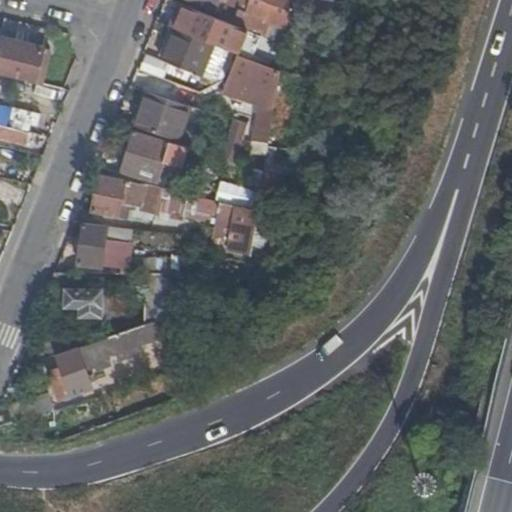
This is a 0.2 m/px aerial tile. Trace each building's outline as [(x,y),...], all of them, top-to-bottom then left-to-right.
[(170,0),(165,0),(164,5),(178,11),(171,27),(176,29),(186,6),(170,0)] [(189,0),(216,11),(219,6),(221,0),(220,0),(189,0)] [(254,16),(267,19),(267,15),(270,4),(260,0),(235,0),(235,1),(248,7),(247,14),(238,11),(234,21),(244,25),(245,23),(252,25),(254,16)] [(267,19),(266,24),(288,27),(292,8),(272,0),(270,0),(270,4),(267,15),(267,19)] [(272,0),(292,8),(293,0),(272,0)] [(323,0),(293,0),(292,8),(333,14),(335,2),(323,0)] [(186,6),(176,29),(221,47),(230,23),(186,6)] [(216,76),(226,49),(221,47),(176,29),(163,61),(200,74),(201,70),(216,76)] [(35,83),(42,49),(0,39),(0,74),(12,77),(35,83)] [(42,49),(35,83),(42,85),(50,51),(42,49)] [(251,104),(258,71),(259,62),(237,53),(221,94),(251,104)] [(246,139),(242,161),(266,167),(282,66),(269,62),(256,142),(246,139)] [(0,92),(8,94),(12,77),(0,74),(0,92)] [(188,105),(148,93),(137,125),(177,139),(188,105)] [(37,132),(42,115),(16,107),(11,124),(37,132)] [(221,157),(237,161),(243,138),(248,123),(233,119),(221,157)] [(0,138),(27,145),(30,134),(0,126),(0,138)] [(159,181),(171,141),(135,130),(122,170),(159,181)] [(121,202),(141,206),(145,185),(100,176),(93,211),(118,215),(121,202)] [(212,180),(213,196),(238,196),(238,179),(212,180)] [(165,211),(186,216),(186,214),(191,195),(160,187),(145,185),(141,206),(165,211)] [(197,217),(199,208),(202,198),(192,195),(191,195),(186,214),(197,217)] [(202,198),(199,208),(216,212),(220,213),(222,202),(202,198)] [(220,213),(231,215),(233,205),(222,202),(220,213)] [(246,243),(245,249),(252,250),(259,207),(237,202),(230,239),(246,243)] [(212,231),(228,235),(231,215),(220,213),(216,212),(212,231)] [(132,242),(133,229),(110,226),(85,223),(79,263),(101,266),(103,256),(106,239),(117,240),(132,242)] [(106,239),(103,256),(115,257),(117,240),(106,239)] [(122,269),(122,273),(145,273),(147,273),(149,273),(149,264),(130,263),(129,269),(122,269)] [(77,284),(77,272),(56,272),(51,284),(77,284)] [(147,273),(145,273),(142,325),(155,320),(182,311),(195,306),(201,274),(149,273),(147,273)] [(81,316),(101,316),(102,290),(67,289),(66,306),(81,307),(81,316)] [(187,327),(182,311),(155,320),(161,336),(187,327)] [(61,368),(70,395),(92,388),(90,379),(95,377),(92,370),(87,371),(86,369),(96,366),(97,369),(116,363),(113,353),(125,349),(129,356),(138,353),(135,345),(161,336),(155,320),(142,325),(57,355),(61,368)] [(56,401),(70,395),(61,368),(46,373),(56,401)] [(20,400),(27,418),(55,409),(48,391),(20,400)]
